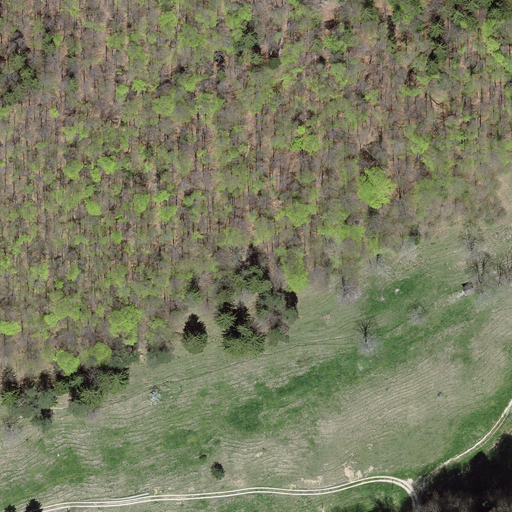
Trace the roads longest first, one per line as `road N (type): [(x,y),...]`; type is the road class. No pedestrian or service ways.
road 1 (track): [(32,511),(249,489),(319,491),(376,477),(401,482),(415,497)]
road 2 (track): [(414,511),(425,480),(476,444),(511,403)]
